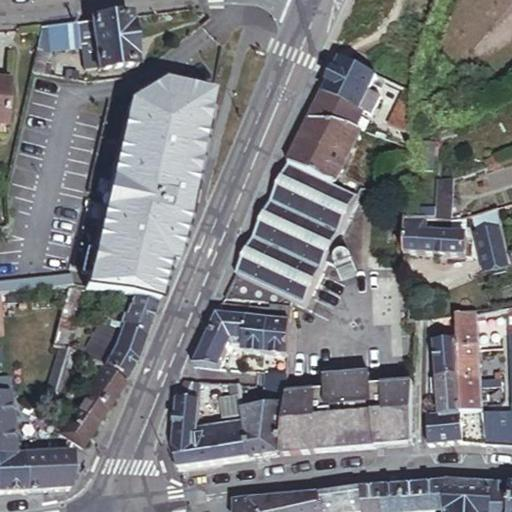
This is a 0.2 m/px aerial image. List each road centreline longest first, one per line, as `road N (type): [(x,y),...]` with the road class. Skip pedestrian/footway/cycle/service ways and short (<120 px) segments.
road 1 (secondary): [(135,506),(129,471),(169,351),(316,0)]
road 2 (residential): [(511,468),(403,469),(135,506)]
